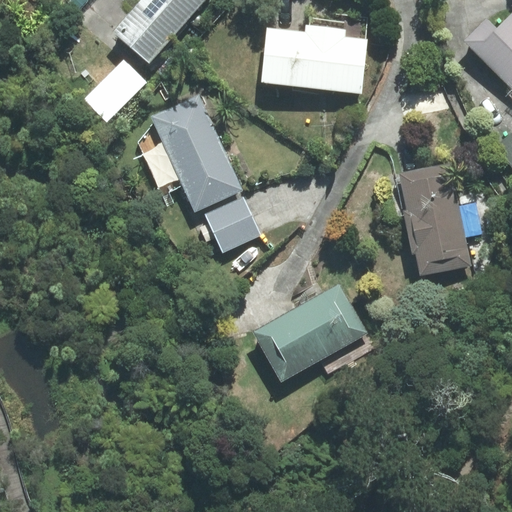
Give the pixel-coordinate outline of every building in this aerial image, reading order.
[(81,15),(95,0),(72,0),(69,3),(81,15)] [(208,0),(149,0),(119,34),(152,63),(208,0)] [(493,21),(468,44),(511,89),(511,20),(502,30),(493,21)] [(269,31),(264,84),(365,93),(370,40),(346,38),(347,25),(310,22),(309,34),(269,31)] [(244,194),(204,95),(151,117),(164,147),(147,154),(160,188),(181,179),(195,214),(244,194)] [(511,134),(496,146),(511,167),(511,134)] [(445,167),(402,175),(422,279),(475,269),(469,239),(488,235),(482,203),(453,208),(445,167)] [(246,199),(207,217),(225,254),(263,235),(246,199)] [(372,336),(344,285),(259,334),(287,385),(372,336)]
